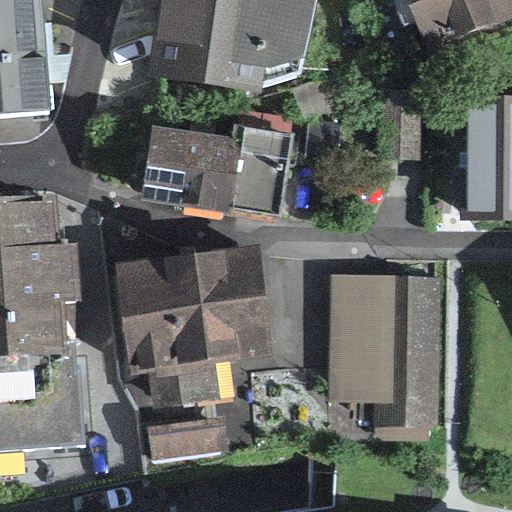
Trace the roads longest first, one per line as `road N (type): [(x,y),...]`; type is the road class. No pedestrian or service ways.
road 1 (residential): [(456,245),(201,236),(157,225),(73,182),(52,158)]
road 2 (residential): [(52,158),(68,138),(106,0)]
